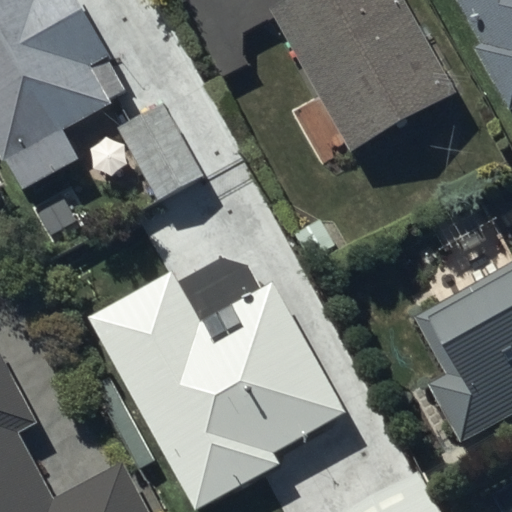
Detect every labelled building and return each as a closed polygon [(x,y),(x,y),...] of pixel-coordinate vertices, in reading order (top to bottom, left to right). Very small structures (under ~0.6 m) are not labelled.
[(0,0),(0,148),(21,188),(79,157),(64,128),(127,94),(75,0),(0,0)] [(303,0),(282,12),(327,94),(297,111),(325,161),(447,94),(394,0),(303,0)] [(511,0),(464,0),(488,43),(481,47),(511,103),(511,0)] [(120,128),(160,197),(204,171),(165,102),(120,128)] [(331,409),(251,266),(225,256),(106,322),(202,496),(269,459),(262,447),(331,409)] [(511,271),(425,320),(457,377),(440,386),(468,435),(511,410),(511,271)] [(26,420),(0,370),(0,511),(146,511),(123,468),(51,505),(10,428),(26,420)] [(422,472),(351,511),(443,511),(435,496),(422,472)]
